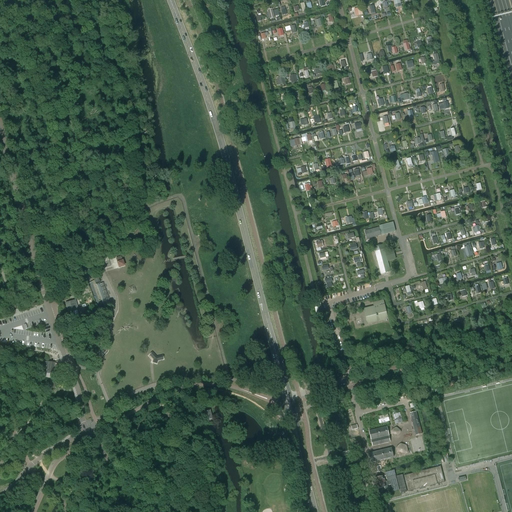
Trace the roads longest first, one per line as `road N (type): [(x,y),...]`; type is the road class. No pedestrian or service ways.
road 1 (secondary): [(283,385),(218,132),(170,0)]
road 2 (unclassified): [(0,133),(81,417),(129,511)]
road 3 (unknown): [(81,511),(58,480),(174,394),(221,391),(282,420)]
road 4 (unclassified): [(327,302),(348,379),(289,395)]
road 5 (unknown): [(0,360),(25,436),(58,480)]
